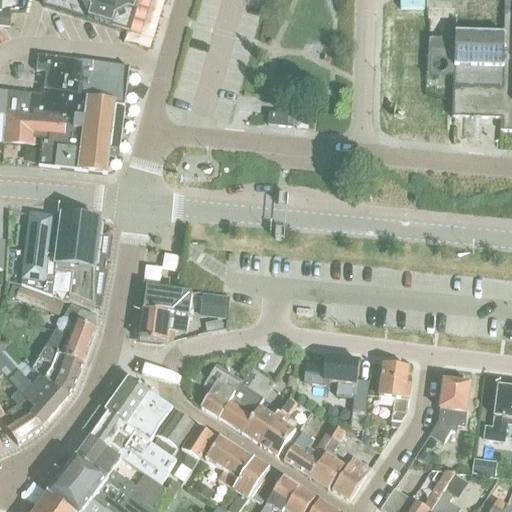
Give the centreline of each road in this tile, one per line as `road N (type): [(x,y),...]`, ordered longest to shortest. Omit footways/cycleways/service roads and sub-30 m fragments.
road 1 (tertiary): [(511,241),(138,204)]
road 2 (residential): [(148,369),(161,392),(346,511)]
road 3 (residential): [(278,287),(511,311)]
road 4 (residential): [(149,136),(364,155)]
road 5 (residential): [(0,61),(23,43),(169,66)]
road 6 (residential): [(362,511),(423,414),(431,354)]
road 7 (tertiary): [(109,357),(138,204)]
road 8 (residential): [(431,354),(277,334)]
road 9 (residential): [(364,155),(368,0)]
road 10 (tertiary): [(12,473),(42,454),(85,407),(109,357)]
road 11 (residential): [(364,155),(511,168)]
road 12 (tertiary): [(0,191),(138,204)]
road 13 (residential): [(148,369),(206,341),(277,334)]
